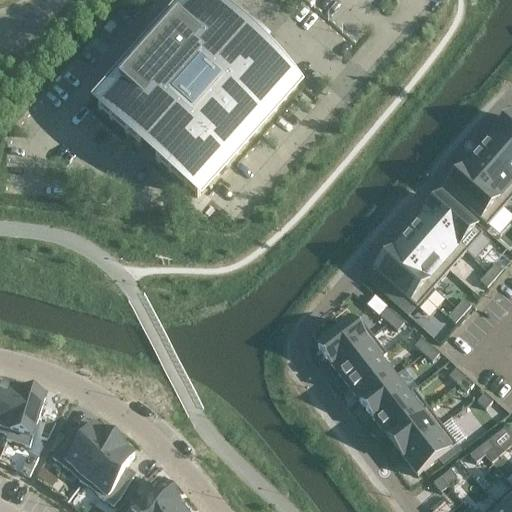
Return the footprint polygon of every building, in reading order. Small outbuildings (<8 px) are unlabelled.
[(197,0),(196,0),(98,110),(198,199),(296,88),(256,52),(253,55),(248,51),(256,43),(246,35),(239,43),(234,39),(237,36),(197,0)] [(96,47),(100,42),(95,38),(91,43),(96,47)] [(511,119),(495,138),(511,153),(511,119)] [(511,153),(495,138),(479,156),(511,185),(511,153)] [(511,200),(511,185),(479,156),(463,174),(504,210),(511,200)] [(504,210),(463,174),(446,193),(487,229),(504,210)] [(465,256),(482,237),(441,201),(424,220),(465,256)] [(465,256),(424,220),(409,238),(449,274),(465,256)] [(449,274),(409,238),(393,256),(433,292),(449,274)] [(433,292),(393,256),(376,275),(416,310),(433,292)] [(495,266),(487,275),(495,282),(503,273),(495,266)] [(495,282),(487,275),(479,284),(487,291),(495,282)] [(463,302),(456,311),(463,318),(471,309),(463,302)] [(386,311),(379,318),(388,326),(395,319),(386,311)] [(455,327),(463,318),(456,311),(448,320),(455,327)] [(404,327),(395,319),(388,326),(397,334),(404,327)] [(332,370),(372,339),(357,320),(338,335),(336,332),(327,339),(329,342),(318,351),(332,370)] [(346,388),(386,357),(372,339),(332,370),(346,388)] [(421,342),(414,349),(423,357),(430,350),(421,342)] [(439,358),(430,350),(423,357),(432,365),(439,358)] [(360,406),(392,381),(379,364),(386,358),(386,357),(346,388),(360,406)] [(455,372),(449,380),(458,388),(464,380),(455,372)] [(473,388),(464,380),(458,388),(467,396),(473,388)] [(374,424),(406,399),(392,381),(360,406),(374,424)] [(0,387),(0,436),(7,439),(6,444),(7,444),(23,394),(22,394),(0,388),(0,387)] [(23,394),(7,444),(30,451),(45,401),(23,394)] [(483,397),(477,405),(486,413),(492,405),(483,397)] [(388,442),(428,411),(427,410),(420,416),(406,399),(374,424),(388,442)] [(402,460),(442,429),(428,411),(388,442),(402,460)] [(72,436),(53,462),(83,485),(115,444),(104,435),(103,436),(94,429),(86,440),(83,444),(72,436)] [(417,479),(456,448),(442,429),(402,460),(417,479)] [(488,443),(479,451),(485,459),(495,451),(488,443)] [(115,444),(83,485),(113,508),(133,483),(123,475),(126,471),(134,459),(125,453),(126,452),(115,444)] [(485,459),(479,451),(469,458),(476,466),(485,459)] [(3,455),(0,462),(0,463),(10,469),(14,460),(3,455)] [(450,473),(441,480),(447,488),(457,481),(450,473)] [(47,474),(40,483),(51,491),(58,483),(47,474)] [(447,488),(441,480),(433,486),(440,496),(448,490),(447,488)] [(134,511),(174,511),(180,508),(165,489),(134,511)] [(511,511),(511,491),(495,506),(500,511),(511,511)]
